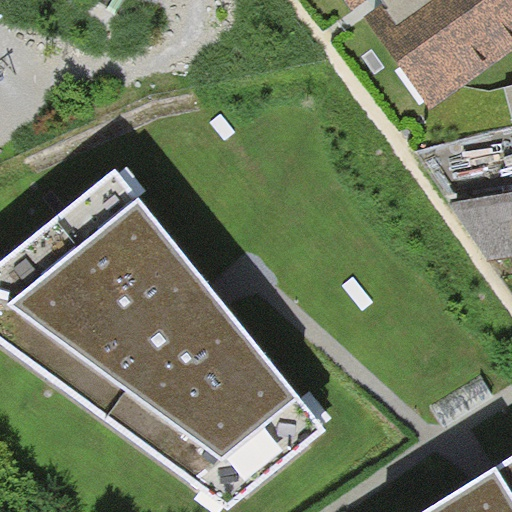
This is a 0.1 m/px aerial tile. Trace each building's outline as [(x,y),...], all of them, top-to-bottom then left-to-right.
[(340,0),(351,15),(373,0),(340,0)] [(511,0),(440,0),(399,29),(384,8),(367,21),(431,114),(471,86),(511,56),(511,0)] [(378,0),(384,8),(399,29),(440,0),(378,0)] [(214,297),(116,176),(0,269),(0,349),(222,511),(235,511),(327,438),(214,297)] [(511,258),(511,194),(450,205),(488,263),(511,258)] [(511,511),(511,462),(491,476),(433,511),(511,511)]
